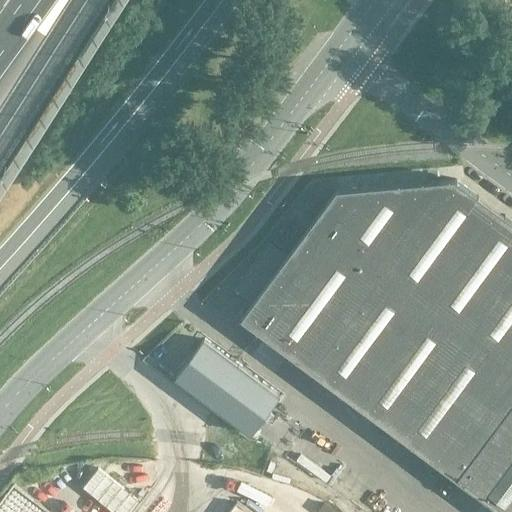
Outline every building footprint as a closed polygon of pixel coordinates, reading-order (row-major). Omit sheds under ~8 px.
[(191,170),(185,167),(182,173),(188,176),(190,173),(191,170)] [(511,511),(511,220),(487,202),(464,184),(456,178),(353,187),(337,189),(288,255),(253,302),(241,318),(259,331),(282,348),(345,395),(412,445),(487,500),(503,511),(511,511)] [(288,220),(273,240),(283,247),(297,227),(288,220)] [(253,302),(288,255),(268,240),(233,287),(253,302)] [(175,377),(251,434),(255,428),(263,418),(266,421),(269,422),(274,416),(268,411),(279,395),(234,361),(204,339),(175,377)] [(175,369),(179,372),(192,355),(188,352),(175,369)] [(266,421),(263,418),(255,428),(259,431),(266,421)] [(98,467),(83,486),(114,511),(126,511),(137,499),(98,467)]
